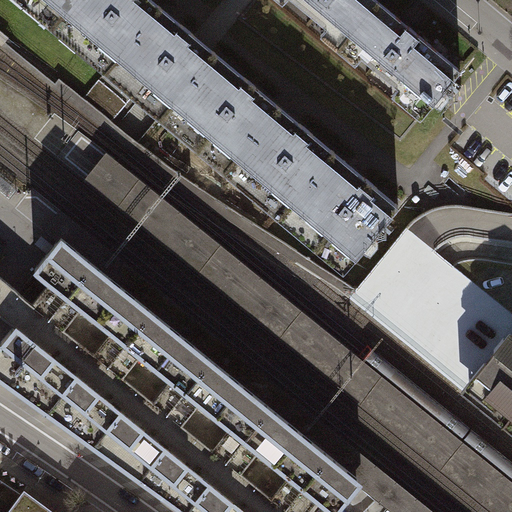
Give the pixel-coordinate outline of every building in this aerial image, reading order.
[(34,0),(57,19),(73,0),(34,0)] [(152,0),(73,0),(57,19),(111,64),(160,6),(152,0)] [(377,0),(295,0),(345,41),(378,1),(377,0)] [(406,24),(378,1),(345,41),(428,109),(461,69),(406,24)] [(171,15),(160,6),(111,64),(154,100),(166,110),(215,52),(203,42),(171,15)] [(268,96),(215,52),(166,110),(231,164),(280,106),(268,96)] [(291,116),(280,106),(231,164),(284,209),(333,151),(291,116)] [(511,511),(511,483),(105,151),(83,177),(495,511),(511,511)] [(361,174),(333,151),(284,209),(350,263),(398,205),(361,174)] [(439,511),(368,455),(90,232),(81,243),(74,253),(108,282),(117,289),(202,359),(207,362),(357,485),(390,511),(439,511)] [(15,324),(0,342),(0,377),(31,399),(121,463),(202,359),(117,289),(108,282),(74,253),(59,241),(36,269),(49,277),(30,299),(5,279),(0,275),(0,312),(5,316),(15,324)] [(511,332),(509,330),(464,385),(511,423),(511,332)] [(202,359),(121,463),(126,467),(187,511),(309,511),(320,499),(335,511),(357,485),(207,362),(202,359)] [(0,511),(57,511),(26,489),(21,497),(0,481),(0,511)]
